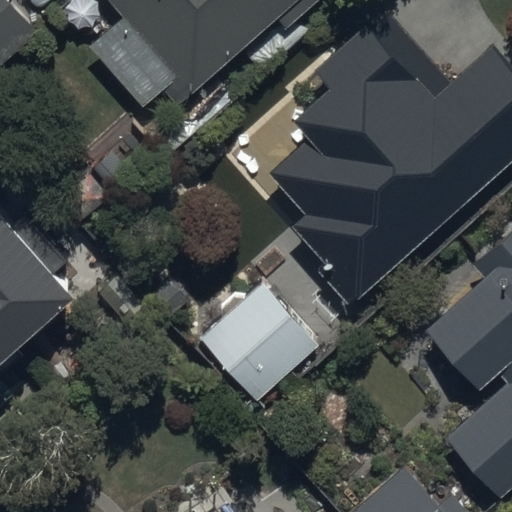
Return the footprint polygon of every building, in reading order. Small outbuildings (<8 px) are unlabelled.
[(9,0),(0,0),(0,68),(40,33),(9,0)] [(178,102),(295,0),(114,0),(124,10),(88,42),(144,106),(166,88),(178,102)] [(350,304),(511,159),(511,62),(494,42),(453,78),(389,7),(290,95),(304,110),(296,117),(311,134),(270,170),(306,210),(293,221),(325,258),(316,266),(350,304)] [(0,334),(79,262),(59,241),(72,229),(27,180),(15,191),(0,173),(0,334)] [(511,226),(475,260),(488,274),(427,329),(480,387),(500,369),(508,378),(446,434),(503,497),(511,488),(511,226)] [(319,343),(265,281),(202,337),(256,399),(319,343)] [(442,500),(403,460),(350,511),(470,511),(450,491),(442,500)]
